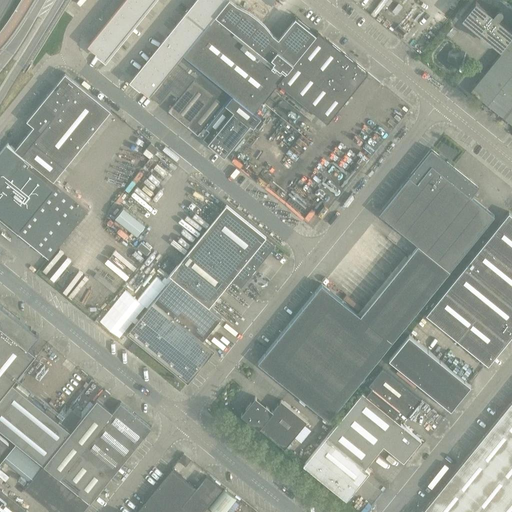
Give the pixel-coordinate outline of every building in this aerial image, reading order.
[(124,0),(121,4),(139,19),(145,11),(131,0),(124,0)] [(131,0),(145,11),(152,3),(147,0),(131,0)] [(294,61),(314,37),(316,34),(309,28),(307,30),(294,19),(278,38),(273,33),(265,23),(257,16),(249,10),(240,5),(237,4),(231,0),(227,0),(224,5),(218,12),(190,47),(184,54),(202,69),(233,94),(254,111),(278,81),(294,61)] [(199,0),(197,0),(186,13),(204,28),(216,13),(199,0)] [(199,0),(216,13),(227,0),(199,0)] [(510,37),(511,38),(511,24),(500,15),(504,10),(504,8),(501,6),(499,6),(495,11),(481,0),(475,0),(464,14),(484,31),(485,35),(488,38),(492,37),(503,46),(510,37)] [(121,4),(115,12),(132,27),(139,19),(121,4)] [(115,12),(108,20),(126,34),(132,27),(115,12)] [(186,13),(175,28),(193,42),(204,28),(186,13)] [(108,20),(102,28),(120,42),(126,34),(108,20)] [(102,28),(96,36),(113,50),(120,42),(102,28)] [(175,28),(163,42),(181,57),(193,42),(175,28)] [(328,121),(368,72),(318,32),(316,34),(314,37),(294,61),(278,81),(328,121)] [(96,36),(88,45),(106,60),(113,50),(96,36)] [(511,39),(510,42),(471,90),(504,117),(511,106),(511,39)] [(163,42),(151,57),(169,71),(181,57),(163,42)] [(180,97),(196,78),(202,69),(184,54),(177,63),(150,96),(160,104),(171,90),(180,97)] [(151,57),(139,71),(157,86),(169,71),(151,57)] [(206,128),(233,94),(202,69),(196,78),(180,97),(169,111),(198,135),(204,127),(206,128)] [(139,71),(132,81),(150,95),(157,86),(139,71)] [(53,180),(111,110),(65,73),(26,120),(33,126),(15,149),(22,155),(53,180)] [(208,143),(234,111),(250,124),(254,127),(262,117),(254,111),(233,94),(206,128),(209,131),(203,138),(208,143)] [(224,156),(250,124),(234,111),(208,143),(224,156)] [(209,131),(206,128),(204,127),(198,135),(203,139),(203,138),(209,131)] [(8,143),(0,152),(0,217),(49,258),(88,209),(53,180),(22,155),(15,149),(8,143)] [(158,149),(151,143),(147,148),(154,154),(158,149)] [(431,149),(379,213),(418,245),(450,270),(493,218),(493,217),(495,216),(477,201),(471,197),(473,194),(479,188),(447,162),(440,156),(431,149)] [(226,204),(169,275),(172,277),(209,307),(232,279),(241,286),(260,263),(275,244),(266,236),(226,204)] [(488,364),(511,335),(511,214),(509,212),(426,314),(488,364)] [(322,284),(258,362),(329,420),(414,315),(450,271),(450,270),(418,245),(409,256),(382,289),(361,315),(342,300),(323,285),(322,284)] [(157,284),(115,335),(122,340),(181,388),(213,348),(203,339),(221,317),(173,278),(172,277),(163,289),(157,284)] [(31,328),(0,303),(0,398),(7,390),(12,383),(36,354),(32,351),(28,348),(28,347),(31,345),(39,334),(31,328),(32,328),(31,327),(31,328)] [(471,386),(440,360),(409,335),(389,360),(451,410),(471,386)] [(421,399),(383,367),(369,384),(371,386),(365,394),(394,417),(400,410),(407,416),(421,399)] [(0,428),(44,464),(71,430),(81,418),(69,408),(59,421),(14,384),(12,383),(7,390),(0,398),(0,428)] [(90,502),(151,427),(120,402),(113,411),(107,407),(103,403),(111,394),(105,389),(81,418),(71,430),(44,464),(82,495),(90,502)] [(421,440),(394,417),(365,394),(362,392),(327,436),(365,468),(384,445),(404,462),(421,440)] [(256,397),(247,408),(241,415),(259,429),(260,428),(285,448),(307,421),(281,400),(272,411),(256,397)] [(420,511),(421,511),(420,511),(511,511),(511,401),(421,511),(420,511)] [(0,454),(9,443),(0,436),(0,454)] [(365,468),(327,436),(303,465),(347,501),(370,472),(365,468)] [(184,453),(178,461),(186,466),(191,459),(184,453)] [(80,497),(43,467),(28,485),(60,511),(82,511),(90,502),(82,495),(80,497)] [(137,511),(188,511),(180,505),(195,487),(172,468),(137,511)] [(206,474),(195,487),(180,505),(188,511),(202,511),(223,488),(206,474)] [(28,511),(0,488),(0,511),(28,511)]
